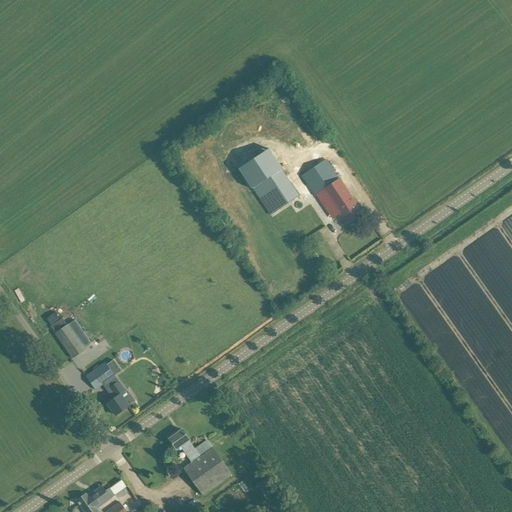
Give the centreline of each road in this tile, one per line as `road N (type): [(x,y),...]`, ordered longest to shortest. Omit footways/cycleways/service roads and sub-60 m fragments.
road 1 (tertiary): [(112,448),(511,156)]
road 2 (unclassified): [(0,289),(112,448)]
